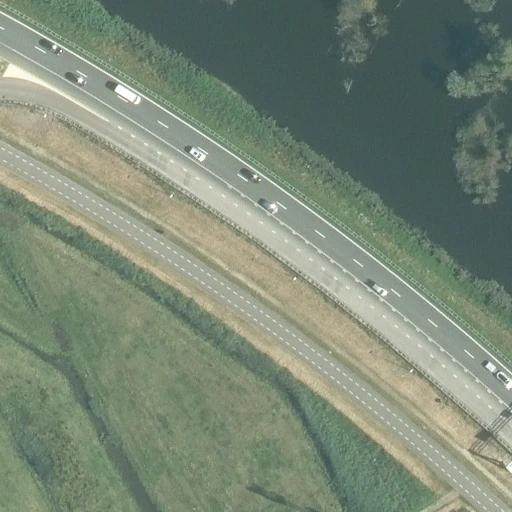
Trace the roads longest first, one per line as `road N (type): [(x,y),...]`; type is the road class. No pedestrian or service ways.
road 1 (unknown): [(511,498),(374,377),(258,290),(74,169),(0,133)]
road 2 (motorway): [(0,40),(279,214),(511,406)]
road 3 (unclassified): [(493,511),(241,301),(0,150)]
